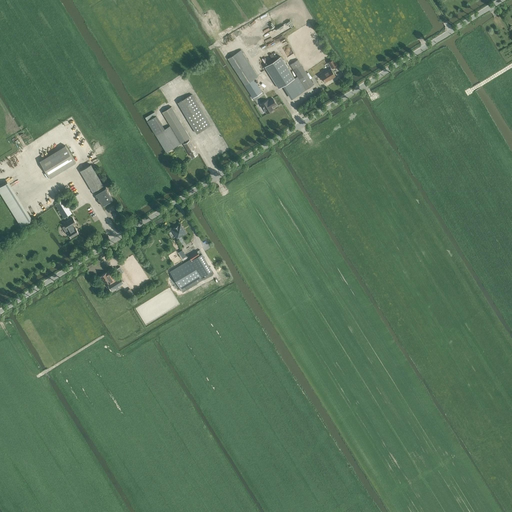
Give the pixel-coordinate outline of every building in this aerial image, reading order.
[(290,20),(263,35),(268,43),(295,27),(290,20)] [(270,22),(256,30),(259,36),(274,28),(270,22)] [(288,43),(281,48),(287,57),(294,53),(288,43)] [(253,98),(262,92),(254,79),(258,76),(241,50),(227,59),(245,85),(253,98)] [(262,59),(266,65),(276,59),(272,53),(262,59)] [(280,56),(265,66),(279,88),(284,85),(294,78),(289,69),(280,56)] [(328,63),(332,69),(337,65),(333,59),(328,63)] [(294,78),(284,85),(293,98),(314,85),(310,79),(307,74),(298,60),(290,65),(292,67),(297,76),(294,78)] [(332,79),(336,76),(331,69),(320,75),(325,82),(331,78),(332,79)] [(211,125),(192,94),(178,102),(197,133),(211,125)] [(267,100),(261,104),(266,113),(273,109),(271,107),(276,104),(273,99),(268,101),(267,100)] [(165,129),(156,135),(166,152),(183,142),(192,157),(198,153),(189,138),(191,137),(172,106),(162,112),(168,122),(171,126),(165,129)] [(154,112),(145,118),(147,121),(156,116),(154,112)] [(156,116),(147,121),(156,135),(165,129),(156,116)] [(76,163),(65,145),(39,161),(50,178),(76,163)] [(91,164),(80,171),(93,192),(103,185),(91,164)] [(6,183),(0,186),(0,191),(21,227),(30,221),(6,183)] [(95,193),(102,206),(113,200),(106,187),(95,193)] [(72,213),(63,199),(56,204),(64,218),(72,213)] [(66,226),(64,227),(67,233),(68,232),(71,238),(79,233),(76,227),(75,228),(73,225),(74,225),(76,223),(73,218),(64,223),(66,226)] [(180,224),(172,229),(177,238),(186,233),(180,224)] [(200,250),(189,256),(191,259),(191,260),(202,254),(200,250)] [(191,259),(170,272),(181,289),(212,270),(202,254),(191,260),(191,259)] [(106,272),(100,276),(105,283),(107,282),(108,285),(111,290),(124,283),(120,277),(113,282),(110,278),(113,276),(109,271),(107,272),(106,272)]
